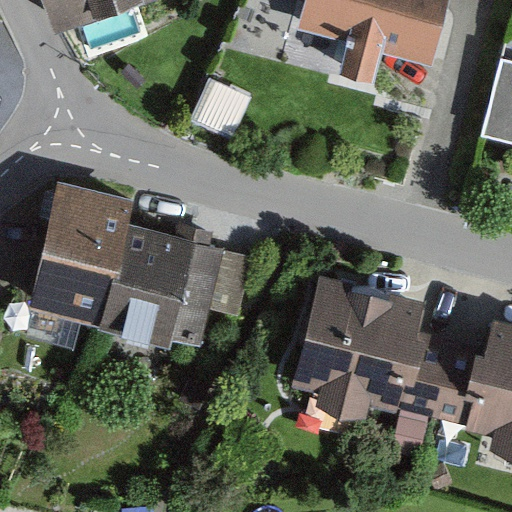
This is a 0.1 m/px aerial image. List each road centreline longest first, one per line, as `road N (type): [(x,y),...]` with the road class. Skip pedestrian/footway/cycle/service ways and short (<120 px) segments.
road 1 (residential): [(65,130),(111,155),(511,257)]
road 2 (residential): [(15,0),(55,79),(65,130)]
